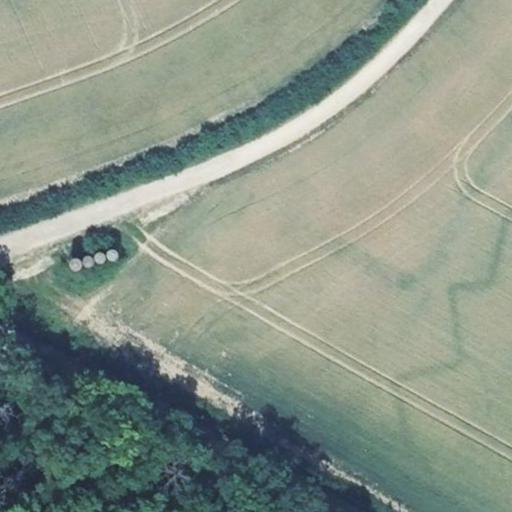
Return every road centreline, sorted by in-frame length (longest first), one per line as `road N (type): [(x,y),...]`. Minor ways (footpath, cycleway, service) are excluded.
road 1 (track): [(0,254),(280,139),(347,93),(439,0)]
road 2 (unclassified): [(0,350),(29,358),(309,511)]
